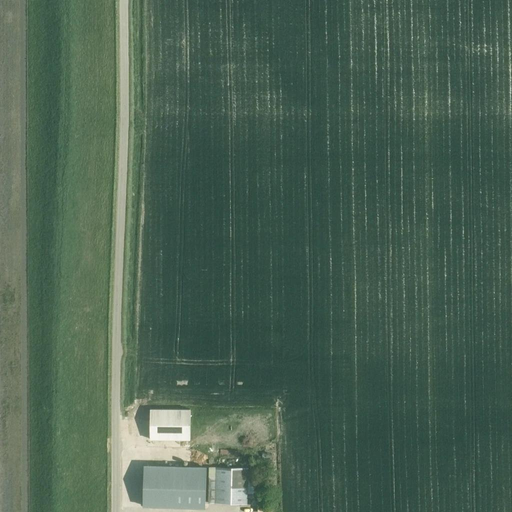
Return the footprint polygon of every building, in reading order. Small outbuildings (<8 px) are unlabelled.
[(150,409),(150,439),(190,439),(191,409),(150,409)] [(205,508),(206,468),(146,466),(145,506),(205,508)] [(247,504),(248,468),(216,467),(216,477),(209,477),(208,503),(247,504)] [(127,506),(138,506),(137,494),(127,494),(127,506)] [(270,511),(271,502),(255,501),(254,511),(270,511)]
